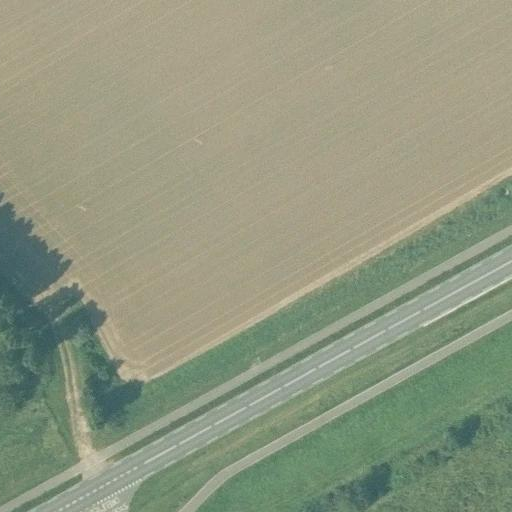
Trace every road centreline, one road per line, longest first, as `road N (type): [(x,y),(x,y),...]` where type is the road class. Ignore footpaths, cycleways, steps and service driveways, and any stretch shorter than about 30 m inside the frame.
road 1 (primary): [(96,488),(511,262)]
road 2 (track): [(90,461),(69,363),(48,313)]
